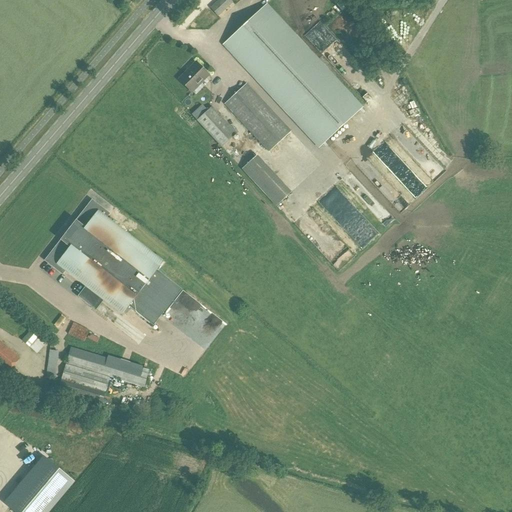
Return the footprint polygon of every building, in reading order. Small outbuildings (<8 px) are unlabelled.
[(223,0),(220,0),(211,9),(216,15),(227,4),(223,0)] [(362,108),(266,5),(224,45),(319,148),(362,108)] [(192,92),(209,75),(196,62),(179,80),(192,92)] [(224,105),(269,153),(292,131),(247,83),(224,105)] [(222,147),(236,134),(212,107),(197,121),(222,147)] [(412,194),(423,185),(381,138),(370,147),(412,194)] [(276,206),(291,193),(257,156),(242,170),(276,206)] [(384,178),(375,187),(398,212),(408,203),(384,178)] [(333,218),(347,208),(330,187),(317,197),(333,218)] [(106,217),(108,214),(92,201),(45,261),(61,274),(64,271),(84,287),(77,297),(95,311),(103,301),(121,315),(127,306),(153,326),(181,289),(156,270),(163,261),(106,217)] [(307,226),(299,226),(325,255),(330,250),(329,249),(336,249),(340,245),(340,258),(346,253),(346,250),(331,233),(328,235),(314,235),(319,231),(328,231),(312,212),(312,222),(307,226)] [(353,243),(356,240),(350,234),(360,225),(351,215),(338,227),(353,243)] [(324,259),(334,268),(342,260),(331,251),(324,259)] [(31,271),(34,275),(40,269),(37,266),(31,271)] [(65,281),(58,290),(68,297),(74,288),(65,281)] [(54,322),(45,333),(50,336),(58,326),(54,322)] [(22,340),(37,353),(47,342),(32,329),(22,340)] [(0,366),(8,373),(20,358),(0,340),(0,366)] [(110,377),(144,388),(150,370),(71,347),(59,389),(102,402),(110,377)] [(47,376),(55,377),(58,352),(50,351),(47,376)] [(41,387),(42,387),(42,386),(24,377),(19,386),(37,396),(41,387)] [(78,431),(51,463),(74,482),(101,450),(78,431)] [(51,463),(43,456),(4,503),(14,511),(49,511),(74,482),(51,463)]
